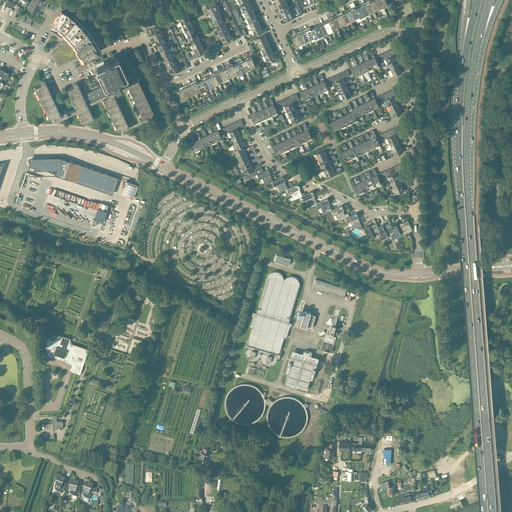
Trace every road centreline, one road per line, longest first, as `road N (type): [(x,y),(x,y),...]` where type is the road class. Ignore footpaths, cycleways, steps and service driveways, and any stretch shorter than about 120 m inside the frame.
road 1 (primary): [(492,511),(466,169),(478,42)]
road 2 (primary): [(465,55),(459,176),(484,511)]
road 3 (residential): [(417,209),(367,210),(277,167),(238,101)]
road 4 (tertiary): [(418,273),(371,268),(272,221)]
road 5 (unknown): [(275,387),(290,343),(308,346),(324,300),(306,294),(306,278)]
road 6 (tertiary): [(162,166),(101,138),(22,133)]
road 7 (unclassified): [(390,511),(447,496),(511,457)]
road 8 (residential): [(297,74),(384,34),(418,35)]
road 9 (residential): [(30,447),(25,351),(0,333)]
road 10 (tertiary): [(272,221),(162,166)]
road 11 (unknown): [(308,346),(336,357),(325,395),(316,400),(275,387)]
